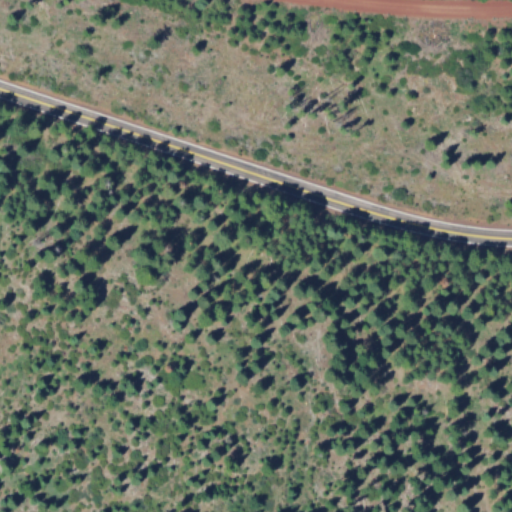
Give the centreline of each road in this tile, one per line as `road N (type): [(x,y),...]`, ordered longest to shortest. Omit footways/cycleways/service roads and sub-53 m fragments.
road 1 (secondary): [(511,236),(405,222),(0,85)]
road 2 (track): [(511,0),(325,0)]
